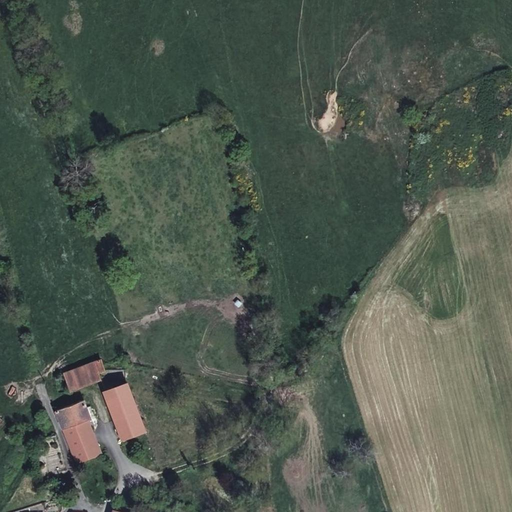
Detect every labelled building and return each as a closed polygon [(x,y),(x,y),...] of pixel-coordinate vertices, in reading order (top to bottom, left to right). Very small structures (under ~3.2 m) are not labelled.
[(101,360),(64,374),(71,392),(101,380),(99,373),(105,370),(101,360)] [(144,432),(126,383),(104,392),(122,441),(144,432)] [(87,421),(88,425),(92,423),(84,400),(54,412),(62,431),(87,421)] [(62,431),(69,449),(96,445),(88,425),(87,421),(62,431)] [(100,454),(96,445),(69,449),(75,464),(100,454)]
